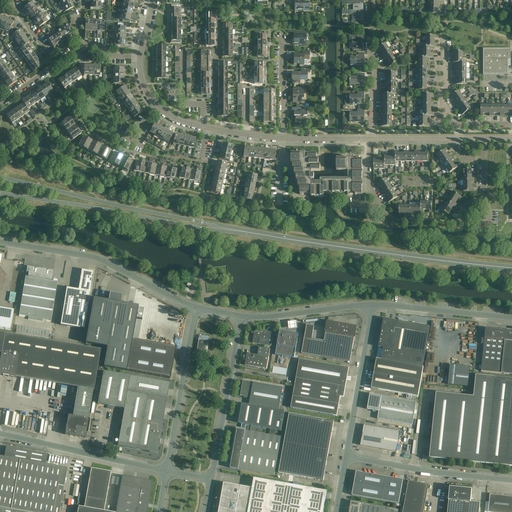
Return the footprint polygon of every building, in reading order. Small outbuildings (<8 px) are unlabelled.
[(294,0),(294,11),(308,11),(308,0),(294,0)] [(350,0),(342,0),(342,5),(353,5),(353,10),(353,11),(361,11),(363,11),(363,1),(360,1),(350,1),(350,0)] [(25,7),(24,8),(26,11),(24,12),(26,14),(30,11),(29,10),(32,8),(33,10),(36,8),(35,7),(38,5),(37,4),(34,6),(32,2),(30,4),(28,1),(23,5),(25,7)] [(141,6),(123,1),(122,7),(133,10),(133,7),(140,9),(141,6)] [(71,2),(63,6),(66,11),(72,8),(74,8),(72,5),(72,4),(73,3),(73,2),(71,2)] [(40,11),(39,12),(37,9),(39,7),(38,5),(35,7),(36,8),(33,10),(32,8),(29,10),(30,11),(26,14),(27,16),(29,15),(31,19),(32,18),(32,17),(39,12),(40,11)] [(180,5),(170,5),(170,12),(172,12),(172,13),(180,13),(180,5)] [(120,13),(138,17),(139,14),(132,12),(133,10),(122,7),(120,13)] [(39,12),(32,17),(32,18),(34,20),(33,21),(34,23),(38,20),(37,19),(40,17),(41,19),(44,17),(44,16),(46,14),(45,13),(43,9),(40,11),(39,12)] [(353,10),(342,10),(342,15),(353,15),(353,20),(351,20),(351,21),(351,24),(359,24),(359,21),(363,21),(363,15),(361,15),(361,11),(353,11),(353,10)] [(209,11),(209,13),(206,13),(206,19),(214,19),(214,17),(216,17),(216,11),(209,11)] [(130,22),(131,19),(137,21),(138,17),(120,13),(119,19),(130,22)] [(47,21),(45,18),(48,16),(46,14),(44,16),(44,17),(41,19),(40,17),(37,19),(38,20),(34,23),(36,25),(37,24),(39,27),(47,21)] [(0,28),(3,31),(4,29),(9,20),(4,18),(0,25),(0,28)] [(11,33),(15,28),(11,27),(13,22),(9,20),(4,29),(11,33)] [(66,23),(62,23),(60,25),(62,27),(64,30),(63,31),(64,34),(66,33),(69,37),(71,36),(70,34),(73,32),(71,30),(76,27),(70,24),(68,25),(66,23)] [(63,39),(65,37),(66,39),(69,37),(66,33),(64,34),(63,31),(64,30),(62,27),(60,25),(58,26),(60,29),(56,31),(57,33),(58,32),(63,39)] [(15,40),(24,34),(20,29),(17,32),(15,28),(11,33),(13,35),(12,36),(15,40)] [(56,31),(57,32),(54,35),(53,32),(51,33),(53,36),(53,35),(56,38),(54,39),(56,42),(57,41),(60,45),(62,44),(61,43),(64,40),(63,39),(58,32),(57,33),(56,31)] [(265,32),(255,32),(255,35),(257,35),(257,41),(266,41),(267,41),(267,39),(268,39),(268,35),(265,35),(265,32)] [(56,38),(53,35),(53,36),(51,33),(49,35),(51,37),(48,39),(54,48),(56,46),(57,47),(60,45),(57,41),(56,42),(54,39),(56,38)] [(18,44),(27,38),(24,34),(15,40),(18,44)] [(292,44),(299,44),(299,45),(304,45),(304,41),(306,41),(306,34),(293,34),(293,40),(292,40),(292,44)] [(171,37),(170,37),(170,41),(170,43),(180,43),(180,41),(180,35),(172,35),(171,35),(171,37)] [(360,36),(349,36),(349,40),(352,40),(352,50),(362,50),(362,39),(360,39),(360,36)] [(27,38),(18,44),(21,49),(27,45),(30,43),(27,38)] [(382,53),(389,48),(385,43),(376,49),(378,52),(380,50),(382,53)] [(30,49),(27,45),(21,49),(19,51),(21,55),(30,49)] [(389,48),(382,53),(383,55),(381,56),(382,58),(392,52),(389,48)] [(25,59),(33,53),(30,49),(21,55),(25,59)] [(511,49),(483,49),(483,75),(508,75),(508,66),(510,66),(510,60),(511,60),(511,54),(511,49)] [(304,60),(309,60),(309,52),(302,52),(302,55),(294,55),(294,64),(299,64),(299,65),(304,65),(304,60)] [(392,52),(382,58),(384,60),(386,59),(388,61),(395,57),(392,52)] [(28,63),(36,57),(33,53),(25,59),(28,63)] [(365,54),(358,54),(358,57),(351,57),(351,65),(363,65),(363,57),(365,57),(365,54)] [(31,67),(39,62),(36,57),(28,63),(31,67)] [(395,57),(388,61),(389,64),(387,65),(389,68),(398,61),(395,57)] [(31,67),(34,72),(42,66),(39,62),(31,67)] [(0,75),(2,79),(11,73),(8,68),(0,74),(0,75)] [(71,71),(77,80),(81,77),(75,68),(71,71)] [(307,73),(310,73),(310,70),(300,70),(300,73),(291,73),(291,80),(292,80),(292,84),(300,84),(300,81),(307,81),(307,73)] [(77,80),(71,71),(67,74),(73,83),(77,80)] [(5,83),(14,77),(11,73),(2,79),(5,83)] [(73,83),(67,74),(62,77),(68,85),(73,83)] [(357,77),(349,77),(349,85),(354,85),(355,87),(364,87),(364,74),(357,74),(357,77)] [(8,87),(17,81),(14,77),(5,83),(8,87)] [(58,80),(64,89),(68,85),(62,77),(58,80)] [(43,86),(49,94),(53,91),(47,83),(43,86)] [(49,94),(43,86),(39,89),(45,97),(49,94)] [(119,96),(127,90),(124,86),(115,92),(119,96)] [(45,97),(39,89),(34,92),(40,100),(45,97)] [(303,99),(303,89),(292,89),(292,103),(301,103),(301,99),(303,99)] [(122,101),(130,95),(127,90),(119,96),(122,101)] [(459,91),(449,97),(451,99),(453,98),(455,100),(462,95),(459,91)] [(30,95),(36,103),(40,100),(34,92),(30,95)] [(364,92),(357,92),(357,95),(350,95),(350,105),(364,105),(364,92)] [(36,103),(30,95),(26,98),(32,106),(36,103)] [(125,105),(133,99),(130,95),(122,101),(125,105)] [(462,95),(455,100),(456,103),(454,104),(456,106),(465,100),(462,95)] [(32,106),(26,98),(21,101),(23,103),(27,109),(28,109),(32,106)] [(127,109),(136,103),(133,99),(125,105),(127,109)] [(465,100),(456,106),(457,108),(459,107),(461,109),(468,104),(465,100)] [(19,106),(25,115),(29,112),(28,109),(27,109),(23,103),(19,106)] [(130,113),(139,107),(136,103),(127,109),(130,113)] [(462,115),(471,109),(468,104),(461,109),(463,112),(460,113),(462,115)] [(25,115),(19,106),(14,109),(21,118),(25,115)] [(139,107),(130,113),(134,118),(142,112),(139,107)] [(307,117),(307,111),(307,108),(302,108),(296,108),(296,112),(294,112),(294,117),(295,117),(295,122),(305,122),(305,117),(307,117)] [(21,118),(14,109),(10,112),(16,121),(21,118)] [(350,113),(350,121),(354,121),(354,123),(364,123),(364,110),(357,110),(357,113),(350,113)] [(217,113),(216,113),(216,117),(222,117),(222,119),(226,119),(226,117),(227,117),(227,111),(218,111),(217,111),(217,113)] [(10,112),(6,115),(12,124),(14,126),(18,124),(16,121),(10,112)] [(69,116),(60,122),(63,127),(72,121),(69,116)] [(72,121),(63,127),(66,131),(75,125),(72,121)] [(154,123),(149,133),(154,135),(159,126),(154,123)] [(75,125),(66,131),(69,135),(78,129),(75,125)] [(158,138),(163,128),(159,126),(154,135),(158,138)] [(163,140),(168,131),(163,128),(158,138),(163,140)] [(78,129),(69,135),(73,140),(81,134),(78,129)] [(168,131),(163,140),(168,143),(173,134),(168,131)] [(83,148),(88,139),(83,136),(78,145),(83,148)] [(87,150),(92,141),(88,139),(83,148),(87,150)] [(92,141),(87,150),(92,153),(97,143),(92,141)] [(97,155),(102,146),(97,143),(92,153),(97,155)] [(100,159),(101,157),(106,148),(102,146),(97,155),(96,157),(100,159)] [(101,157),(106,160),(111,151),(106,148),(101,157)] [(440,160),(447,155),(445,152),(448,151),(446,149),(437,155),(440,160)] [(114,164),(118,155),(114,152),(109,161),(114,164)] [(297,152),(291,152),(291,153),(291,165),(293,165),(293,171),(295,171),(295,177),(296,177),(296,183),(298,183),(298,189),(300,189),(300,195),(311,195),(311,197),(314,197),(320,197),(322,197),(324,197),(324,193),(336,193),(344,193),(347,193),(347,195),(348,195),(351,195),(355,195),(355,196),(356,196),(356,195),(362,195),(362,158),(351,158),(348,158),(344,158),(343,158),(341,158),(336,158),(336,171),(347,171),(347,179),(336,179),(324,179),(320,179),(320,182),(312,182),(312,180),(314,180),(314,175),(312,175),(312,171),(318,171),(320,171),(320,168),(318,168),(318,165),(318,164),(318,161),(316,161),(316,154),(316,152),(307,152),(306,152),(305,152),(302,152),(300,152),(299,152),(298,152),(297,152)] [(118,166),(123,157),(118,155),(114,164),(118,166)] [(447,155),(440,160),(443,164),(452,158),(451,156),(449,157),(447,155)] [(123,157),(118,166),(123,169),(128,159),(123,157)] [(452,158),(443,164),(446,169),(453,164),(451,161),(454,160),(452,158)] [(123,169),(122,171),(127,173),(128,171),(129,168),(133,162),(128,159),(123,169)] [(449,173),(458,167),(457,165),(455,166),(453,164),(446,169),(449,173)] [(196,171),(194,181),(199,182),(200,179),(203,180),(204,174),(201,173),(201,172),(196,171)] [(248,171),(248,173),(247,173),(246,178),(256,180),(257,175),(256,175),(256,173),(248,171)] [(386,178),(378,183),(376,184),(378,187),(380,185),(382,188),(389,183),(386,178)] [(389,183),(382,188),(383,190),(381,192),(382,194),(392,188),(389,183)] [(392,188),(382,194),(383,196),(386,194),(387,197),(395,193),(392,188)] [(453,192),(450,196),(457,201),(459,198),(461,200),(462,198),(453,192)] [(388,203),(397,197),(395,193),(387,197),(389,199),(386,201),(388,203)] [(447,201),(456,207),(457,205),(455,203),(457,201),(450,196),(447,201)] [(444,205),(451,210),(453,208),(455,209),(456,207),(447,201),(444,205)] [(441,210),(444,212),(450,216),(452,214),(449,213),(451,210),(444,205),(441,210)] [(27,267),(19,315),(28,317),(35,318),(42,319),(50,320),(57,280),(52,279),(53,271),(27,267)] [(93,272),(81,270),(78,290),(66,288),(60,325),(84,329),(93,272)] [(93,298),(85,343),(107,347),(103,367),(126,371),(170,379),(175,348),(132,340),(138,306),(120,303),(122,295),(117,294),(118,294),(113,293),(114,293),(114,294),(109,293),(108,301),(93,298)] [(0,308),(0,329),(10,331),(14,310),(0,308)] [(383,319),(378,347),(376,359),(371,388),(418,397),(423,367),(422,367),(430,327),(383,319)] [(288,322),(289,329),(297,328),(296,321),(288,322)] [(307,325),(301,354),(350,362),(353,346),(356,327),(328,322),(324,341),(312,339),(314,326),(307,325)] [(511,331),(485,328),(485,331),(484,339),(484,344),(481,371),(501,373),(511,374),(511,331)] [(254,332),(252,343),(259,344),(267,346),(271,347),(271,344),(273,332),(263,330),(262,333),(254,332)] [(277,346),(275,355),(281,356),(282,356),(294,358),(295,349),(298,334),(279,331),(277,346)] [(100,350),(84,347),(0,333),(0,353),(1,353),(0,359),(0,374),(77,388),(73,416),(68,415),(65,434),(85,438),(93,390),(94,390),(100,350)] [(198,339),(197,346),(197,351),(205,352),(206,341),(198,339)] [(247,353),(245,365),(266,369),(269,357),(270,349),(259,348),(258,355),(247,353)] [(343,397),(349,368),(299,359),(291,408),(337,416),(340,397),(343,397)] [(450,365),(448,385),(468,387),(470,367),(450,365)] [(162,423),(167,395),(169,384),(103,372),(97,404),(124,409),(117,446),(149,452),(157,454),(163,423),(162,423)] [(436,393),(429,458),(430,458),(486,464),(511,466),(511,378),(476,375),(473,397),(436,393)] [(240,404),(237,423),(281,431),(284,411),(282,411),(283,402),(280,401),(283,388),(243,381),(240,396),(249,397),(249,394),(251,394),(249,405),(240,404)] [(370,394),(367,409),(379,411),(377,419),(412,425),(416,403),(370,394)] [(289,414),(279,473),(289,475),(294,476),(323,481),(334,422),(289,414)] [(361,446),(396,452),(400,432),(364,426),(361,446)] [(230,468),(241,470),(274,476),(281,437),(276,436),(276,431),(270,429),(269,435),(245,431),(237,429),(230,468)] [(0,511),(59,511),(67,469),(46,465),(47,454),(6,447),(4,458),(0,456),(0,511)] [(91,469),(84,507),(104,511),(110,472),(91,469)] [(356,472),(353,490),(352,495),(399,504),(403,480),(356,472)] [(115,511),(146,511),(152,481),(122,476),(115,511)] [(322,511),(327,491),(254,479),(252,488),(224,483),(218,511),(322,511)] [(402,511),(423,511),(428,485),(408,481),(402,511)] [(478,511),(480,503),(470,502),(470,500),(471,500),(472,490),(472,489),(450,487),(449,487),(448,500),(448,501),(447,511),(478,511)] [(489,504),(487,511),(511,511),(511,496),(490,495),(489,501),(489,502),(489,504)] [(397,511),(398,510),(351,501),(348,511),(397,511)]
